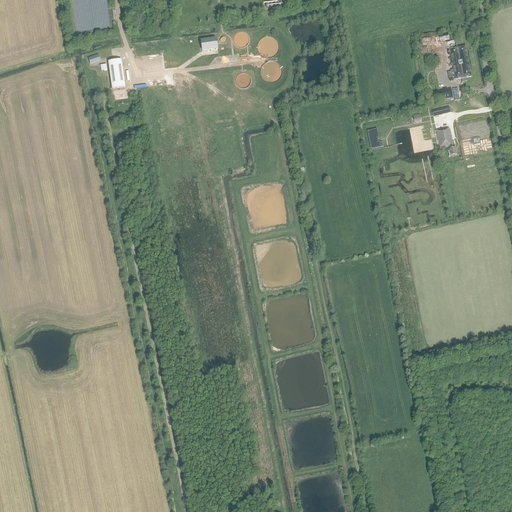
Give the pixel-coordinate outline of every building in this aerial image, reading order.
[(201,41),(202,51),(217,49),(216,39),(201,41)] [(456,80),(462,79),(462,82),(467,81),(466,78),(472,77),(466,46),(450,49),(451,54),(454,70),(451,70),(451,72),(448,72),(449,78),(452,77),(455,76),(456,80)] [(88,58),(90,64),(100,61),(98,55),(88,58)] [(108,62),(112,89),(125,87),(121,60),(108,62)] [(443,90),(440,91),(441,100),(453,97),(451,89),(448,89),(447,88),(443,89),(443,90)] [(449,106),(432,111),(433,117),(451,112),(449,106)] [(453,147),(449,128),(445,129),(445,128),(436,130),(440,147),(449,145),(451,155),(457,154),(455,147),(453,147)] [(372,149),(383,147),(382,143),(379,141),(378,139),(379,139),(377,131),(369,132),(372,149)] [(447,179),(453,209),(459,208),(453,178),(447,179)]
